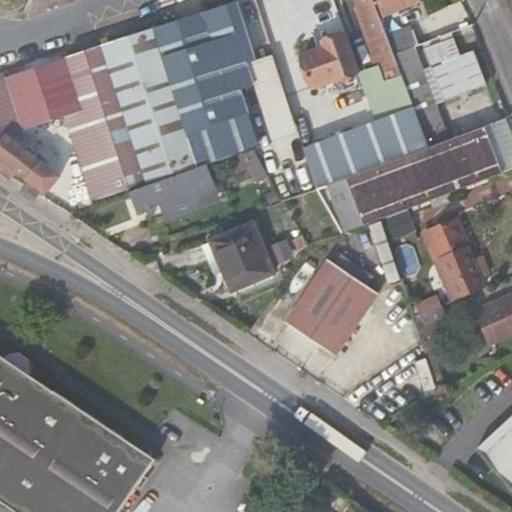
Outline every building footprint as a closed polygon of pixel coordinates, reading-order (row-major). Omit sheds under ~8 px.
[(373,0),(356,0),(358,6),(373,44),(387,38),(373,0)] [(376,0),(382,16),(418,3),(417,0),(376,0)] [(0,170),(14,181),(19,176),(49,197),(62,180),(10,141),(18,129),(21,135),(65,120),(93,200),(260,145),(241,90),(255,85),(247,62),(255,60),(236,3),(0,83),(0,170)] [(394,56),(388,40),(387,38),(373,44),(358,6),(353,8),(376,67),(379,66),(385,82),(402,76),(394,56)] [(413,49),(417,47),(411,32),(388,40),(394,56),(413,49)] [(359,74),(346,35),(323,43),(324,47),(303,56),(315,90),(359,74)] [(422,71),(413,49),(394,56),(402,76),(415,111),(431,149),(434,148),(450,142),(435,106),(422,71)] [(472,52),(432,67),(445,101),(486,86),(472,52)] [(300,129),(275,57),(252,65),(276,137),(300,129)] [(432,67),(422,71),(435,106),(445,101),(432,67)] [(431,149),(415,111),(308,151),(321,191),(348,181),(431,149)] [(511,172),(511,128),(509,119),(486,128),(503,176),(511,172)] [(503,176),(486,128),(450,142),(434,148),(454,194),(503,176)] [(300,129),(276,137),(281,151),(305,144),(300,129)] [(454,194),(434,148),(431,149),(348,181),(352,193),(335,200),(344,225),(363,218),(366,228),(384,221),(413,210),(445,197),(454,194)] [(252,169),(262,163),(254,150),(244,153),(252,169)] [(208,166),(132,191),(141,212),(164,204),(174,201),(180,217),(204,209),(199,198),(218,191),(208,166)] [(222,203),(218,191),(199,198),(204,209),(222,203)] [(461,299),(484,289),(479,279),(488,274),(481,258),(471,262),(467,249),(465,250),(445,197),(413,210),(423,236),(425,235),(437,264),(444,261),(461,299)] [(174,201),(164,204),(171,221),(180,217),(174,201)] [(251,228),(197,247),(209,280),(219,276),(225,295),(269,279),(251,228)] [(288,237),(270,245),(279,264),(297,255),(288,237)] [(337,258),(290,324),(340,359),(387,292),(337,258)] [(454,302),(461,299),(444,261),(437,264),(454,302)] [(438,294),(418,305),(423,315),(443,305),(438,294)] [(511,295),(486,306),(491,318),(482,322),(490,341),(511,331),(511,295)] [(448,322),(443,308),(415,320),(420,335),(448,322)] [(0,352),(0,511),(126,511),(161,462),(35,376),(37,373),(35,360),(26,362),(25,353),(12,356),(10,360),(0,352)] [(511,418),(478,452),(511,486),(511,418)]
